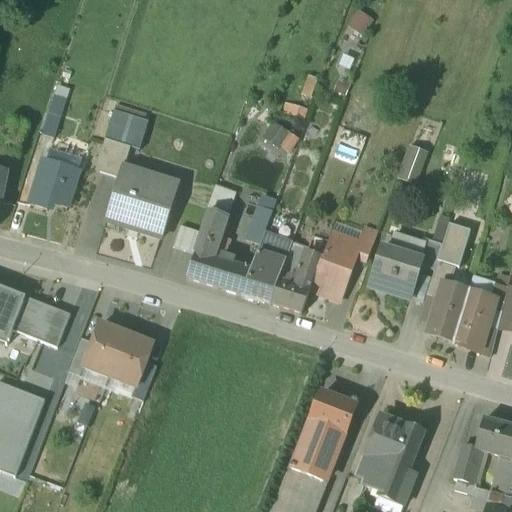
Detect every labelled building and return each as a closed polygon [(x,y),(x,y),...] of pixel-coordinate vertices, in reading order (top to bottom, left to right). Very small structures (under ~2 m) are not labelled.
[(354,11),(345,28),(362,37),(371,20),(354,11)] [(67,102),(56,98),(43,135),(55,139),(67,102)] [(114,114),(105,141),(130,149),(142,153),(150,125),(114,114)] [(289,134),(274,124),(265,137),(280,147),(289,134)] [(26,131),(11,126),(0,160),(15,165),(26,131)] [(130,149),(105,141),(95,172),(119,180),(122,169),(124,169),(130,149)] [(424,153),(409,148),(397,180),(412,186),(424,153)] [(77,174),(42,163),(29,208),(46,213),(48,205),(66,210),(77,174)] [(124,169),(122,169),(119,180),(105,222),(160,239),(177,186),(124,169)] [(236,195),(217,190),(212,209),(230,214),(236,195)] [(438,217),(431,241),(440,244),(447,219),(438,217)] [(217,223),(208,220),(204,231),(203,231),(199,243),(217,249),(222,234),(225,226),(217,223)] [(250,220),(246,233),(260,238),(265,225),(250,220)] [(260,238),(225,226),(222,234),(258,246),(260,238)] [(201,235),(179,228),(173,249),(194,255),(201,235)] [(361,246),(356,260),(367,264),(377,236),(366,232),(361,246)] [(311,289),(309,292),(340,304),(356,260),(361,246),(331,235),(322,259),(311,289)] [(425,242),(419,262),(421,263),(419,268),(434,273),(436,264),(441,247),(425,242)] [(231,277),(209,270),(217,249),(199,243),(186,280),(226,293),(231,277)] [(419,262),(382,251),(370,289),(409,301),(419,268),(421,263),(419,262)] [(309,254),(297,284),(311,289),(322,259),(309,254)] [(285,266),(256,257),(241,297),(270,306),(281,278),(285,266)] [(453,269),(436,264),(434,273),(426,298),(436,301),(441,286),(447,288),(453,269)] [(238,279),(231,277),(226,293),(240,297),(251,270),(243,267),(238,279)] [(297,284),(281,278),(270,306),(300,316),(309,292),(311,289),(297,284)] [(447,288),(441,286),(436,301),(426,335),(452,344),(468,294),(447,288)] [(507,290),(494,287),(491,301),(492,302),(490,311),(501,314),(507,291),(507,290)] [(0,290),(0,338),(8,342),(12,332),(24,300),(0,290)] [(511,330),(511,292),(507,291),(501,314),(497,331),(511,334),(511,330)] [(452,344),(452,347),(466,351),(467,348),(477,351),(476,354),(478,355),(485,330),(490,311),(492,302),(491,301),(468,294),(452,344)] [(70,318),(24,300),(12,332),(57,350),(70,318)] [(126,337),(99,326),(91,346),(82,370),(83,371),(109,381),(126,337)] [(497,333),(485,330),(478,355),(490,358),(497,333)] [(126,337),(109,381),(133,391),(134,391),(145,365),(152,347),(126,337)] [(81,342),(68,375),(79,380),(83,371),(82,370),(91,346),(81,342)] [(145,365),(134,391),(133,391),(130,399),(143,404),(156,370),(145,365)] [(43,402),(0,385),(0,472),(15,478),(43,402)] [(355,409),(320,396),(291,472),(323,484),(331,465),(333,466),(355,409)] [(401,434),(379,425),(381,420),(379,420),(356,480),(364,483),(362,488),(378,494),(372,510),(378,511),(399,511),(412,479),(406,476),(421,436),(403,429),(401,434)] [(508,428),(483,421),(474,451),(479,453),(499,460),(508,428)] [(511,429),(508,428),(499,460),(511,463),(511,429)] [(479,453),(474,451),(462,448),(453,481),(456,482),(470,486),(479,453)] [(511,463),(499,460),(489,495),(511,500),(511,463)] [(311,511),(323,484),(291,472),(288,469),(270,511),(311,511)] [(470,486),(456,482),(453,493),(472,499),(468,511),(472,511),(484,511),(489,495),(475,490),(475,488),(470,486)] [(511,511),(511,500),(489,495),(484,511),(511,511)]
